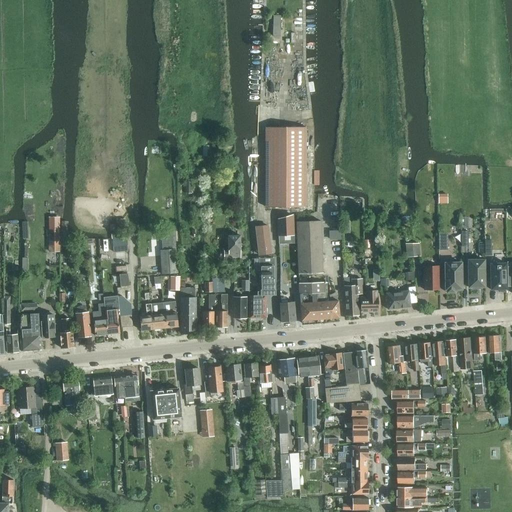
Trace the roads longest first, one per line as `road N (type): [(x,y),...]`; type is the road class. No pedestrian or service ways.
road 1 (tertiary): [(0,369),(374,330)]
road 2 (unclassified): [(382,511),(374,330)]
road 3 (tertiary): [(374,330),(511,313)]
